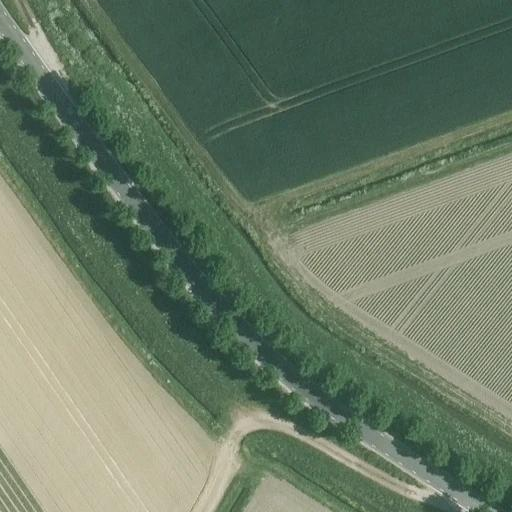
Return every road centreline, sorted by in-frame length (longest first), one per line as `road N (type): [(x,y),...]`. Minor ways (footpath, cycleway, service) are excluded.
road 1 (tertiary): [(485,511),(311,396),(225,319),(0,20)]
road 2 (track): [(105,0),(285,245)]
road 3 (track): [(460,496),(423,504),(292,426),(243,426),(221,444)]
